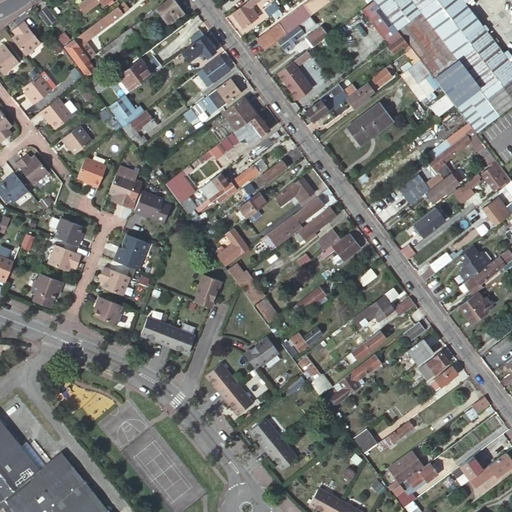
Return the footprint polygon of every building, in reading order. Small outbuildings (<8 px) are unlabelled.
[(83,0),(78,5),(84,13),(100,1),(103,6),(107,3),(109,5),(113,2),(111,0),(83,0)] [(179,1),(178,0),(167,0),(140,21),(143,26),(159,13),(162,18),(167,24),(182,12),(175,4),(179,1)] [(259,0),(251,0),(232,14),(244,29),(258,18),(250,7),(259,0)] [(259,42),(266,51),(292,31),(310,18),(331,2),(334,0),(312,0),(306,5),(306,6),(288,20),(287,19),(279,25),(279,26),(259,42)] [(511,0),(373,0),(375,2),(401,37),(411,50),(420,62),(430,75),(438,86),(446,96),(454,106),(471,130),(475,134),(511,105),(511,64),(511,63),(503,54),(466,4),(462,0),(509,0),(511,2),(511,0)] [(268,18),(279,10),(275,4),(264,12),(268,18)] [(40,11),(50,25),(57,20),(47,5),(40,11)] [(115,8),(63,47),(78,67),(87,60),(93,56),(94,55),(84,42),(95,34),(94,32),(119,14),(115,8)] [(310,18),(292,31),(278,43),(284,51),(289,47),(291,51),(297,47),(294,42),(303,35),(300,31),(313,22),(310,18)] [(140,21),(129,29),(133,33),(143,26),(140,21)] [(313,48),(335,31),(330,25),(323,30),(322,28),(307,39),(313,48)] [(20,41),(16,44),(30,62),(46,49),(28,28),(22,32),(26,37),(20,41)] [(193,43),(204,34),(200,28),(188,37),(193,43)] [(129,29),(94,55),(93,56),(99,64),(135,37),(133,33),(129,29)] [(17,37),(20,41),(26,37),(22,32),(17,37)] [(70,40),(64,32),(58,37),(64,44),(70,40)] [(216,50),(204,34),(193,43),(181,52),(186,58),(200,48),(206,56),(207,57),(216,50)] [(411,50),(401,37),(383,50),(387,56),(391,53),(393,56),(403,48),(407,53),(411,50)] [(67,56),(61,47),(58,50),(64,58),(67,56)] [(205,57),(206,56),(200,48),(186,58),(189,62),(198,55),(200,56),(202,54),(205,57)] [(8,50),(1,55),(3,57),(0,59),(0,71),(8,81),(23,68),(8,50)] [(411,50),(407,53),(405,55),(414,67),(420,62),(411,50)] [(503,54),(511,63),(511,62),(511,55),(508,50),(503,54)] [(307,52),(278,74),(299,102),(307,96),(291,75),(297,72),(312,60),(307,52)] [(114,78),(126,93),(162,66),(153,54),(143,62),(141,58),(114,78)] [(230,68),(220,54),(199,70),(203,76),(202,77),(208,85),(230,68)] [(87,60),(78,67),(93,88),(102,81),(94,70),(87,60)] [(430,75),(420,62),(414,67),(402,76),(412,89),(430,75)] [(346,99),(355,111),(370,100),(367,96),(392,78),(388,73),(392,70),(390,66),(349,97),(346,99)] [(94,70),(102,81),(104,79),(107,77),(99,67),(94,70)] [(291,75),(307,96),(312,92),(297,72),(291,75)] [(36,84),(43,79),(40,75),(33,80),(36,84)] [(438,86),(430,75),(412,89),(420,100),(438,86)] [(48,76),(26,94),(30,100),(31,99),(35,104),(33,105),(37,111),(56,96),(51,90),(56,86),(48,76)] [(240,92),(230,78),(189,108),(194,114),(204,107),(202,105),(205,103),(206,105),(211,102),(215,107),(216,109),(240,92)] [(102,81),(93,88),(96,92),(108,83),(104,79),(102,81)] [(51,90),(56,96),(61,92),(56,86),(51,90)] [(304,113),(312,124),(327,113),(341,103),(346,99),(349,97),(346,92),(343,93),(329,102),(326,97),(304,113)] [(124,95),(107,107),(122,127),(130,122),(144,111),(140,106),(135,109),(124,95)] [(438,119),(454,106),(446,96),(430,108),(438,119)] [(255,115),(242,97),(221,113),(234,131),(250,119),(255,115)] [(208,112),(215,107),(211,102),(206,105),(205,103),(202,105),(204,107),(208,112)] [(62,103),(44,118),(49,124),(51,123),(55,128),(54,129),(59,135),(76,120),(62,103)] [(341,103),(327,113),(332,119),(346,109),(341,103)] [(379,105),(348,129),(358,142),(370,133),(372,136),(391,121),(379,105)] [(194,114),(189,108),(183,113),(187,119),(194,114)] [(144,111),(130,122),(136,130),(142,125),(147,132),(157,124),(146,109),(144,111)] [(7,138),(12,134),(16,131),(3,113),(0,115),(0,141),(4,147),(10,142),(7,138)] [(250,119),(234,131),(211,148),(215,153),(217,156),(245,136),(250,143),(262,134),(263,135),(270,129),(259,114),(251,120),(250,119)] [(130,122),(122,127),(137,147),(147,140),(143,135),(140,136),(136,130),(130,122)] [(119,136),(124,133),(119,127),(115,130),(119,136)] [(83,130),(65,145),(69,151),(71,149),(75,155),(75,156),(78,160),(96,146),(83,130)] [(485,147),(475,134),(471,130),(428,163),(430,166),(437,176),(433,179),(425,185),(423,182),(404,197),(410,205),(417,200),(440,182),(443,179),(442,177),(450,171),(444,162),(470,142),(474,146),(476,145),(480,151),(485,147)] [(279,137),(275,131),(253,147),(258,153),(279,137)] [(15,138),(12,134),(7,138),(10,142),(15,138)] [(495,161),(485,147),(480,151),(478,152),(488,165),(493,162),(495,161)] [(200,164),(215,153),(211,148),(196,159),(200,163),(200,164)] [(265,165),(260,158),(254,162),(259,170),(265,165)] [(29,168),(35,164),(31,159),(26,163),(29,168)] [(196,159),(187,165),(190,169),(190,170),(200,163),(196,159)] [(282,159),(263,174),(267,180),(287,166),(282,159)] [(39,160),(35,164),(29,168),(26,163),(19,168),(37,190),(52,177),(39,160)] [(158,160),(150,165),(155,171),(162,166),(158,160)] [(510,182),(495,161),(493,162),(495,165),(480,176),(492,192),(501,186),(503,188),(510,182)] [(89,162),(81,182),(87,185),(93,187),(92,189),(102,193),(111,171),(89,162)] [(259,170),(254,162),(228,181),(214,192),(219,199),(240,184),(239,183),(246,177),(247,179),(259,170)] [(187,165),(163,183),(178,202),(188,195),(196,189),(184,173),(190,169),(187,165)] [(437,176),(430,166),(426,169),(433,179),(437,176)] [(143,178),(123,171),(112,198),(118,201),(124,203),(122,208),(129,211),(140,185),(143,178)] [(201,186),(208,196),(214,192),(228,181),(221,171),(201,186)] [(399,190),(402,194),(404,197),(423,182),(418,176),(399,190)] [(32,195),(17,177),(11,182),(12,183),(8,187),(3,191),(16,208),(32,195)] [(473,177),(463,185),(467,190),(478,183),(473,177)] [(302,178),(289,187),(295,196),(301,203),(314,194),(302,178)] [(452,189),(444,179),(443,179),(440,182),(417,200),(425,210),(452,189)] [(511,212),(511,183),(510,182),(503,188),(499,191),(502,195),(506,192),(505,191),(508,189),(511,195),(511,207),(511,208),(510,207),(507,209),(498,198),(483,209),(495,225),(511,212)] [(146,188),(140,185),(129,211),(135,214),(146,188)] [(289,187),(288,186),(272,197),(276,202),(279,200),(283,205),(295,196),(289,187)] [(399,190),(397,187),(377,202),(383,209),(402,194),(399,190)] [(266,202),(258,191),(238,206),(245,217),(247,216),(257,209),(266,202)] [(168,205),(146,195),(137,217),(144,220),(146,219),(152,222),(168,229),(174,215),(166,211),(167,208),(168,205)] [(188,195),(178,202),(186,213),(193,208),(195,206),(188,195)] [(293,215),(292,214),(276,225),(281,232),(297,220),(299,223),(324,204),(319,196),(293,215)] [(476,209),(480,206),(476,200),(471,204),(476,209)] [(435,204),(412,223),(423,236),(446,217),(435,204)] [(329,207),(300,228),(308,239),(315,234),(313,231),(335,215),(329,207)] [(193,208),(186,213),(193,223),(199,219),(200,218),(193,208)] [(261,215),(257,209),(247,216),(251,222),(261,215)] [(474,217),(471,213),(465,218),(468,222),(474,217)] [(199,219),(193,223),(201,233),(203,232),(207,229),(205,227),(207,225),(205,222),(203,224),(199,219)] [(276,245),(301,226),(299,223),(297,220),(281,232),(276,225),(267,233),(276,245)] [(58,242),(82,252),(85,244),(82,243),(85,236),(86,232),(64,223),(60,234),(61,235),(58,242)] [(207,229),(203,232),(204,235),(212,229),(210,226),(207,229)] [(233,226),(224,232),(232,243),(239,252),(247,247),(233,226)] [(308,239),(300,228),(298,230),(306,241),(308,239)] [(332,230),(318,239),(325,248),(338,238),(332,230)] [(21,247),(29,250),(33,235),(25,233),(21,247)] [(333,246),(335,248),(339,253),(344,260),(361,248),(349,234),(333,246)] [(411,249),(416,256),(430,245),(431,244),(426,237),(411,249)] [(300,246),(295,240),(286,247),(290,253),(300,246)] [(118,266),(140,275),(142,268),(144,269),(153,249),(131,241),(126,254),(123,260),(121,259),(118,266)] [(232,243),(217,255),(224,264),(239,252),(232,243)] [(333,246),(331,244),(319,253),(322,258),(335,248),(333,246)] [(511,246),(493,261),(499,269),(511,259),(511,246)] [(476,274),(490,264),(481,253),(478,255),(470,247),(458,256),(465,265),(461,269),(459,275),(465,283),(471,278),(475,275),(476,274)] [(305,253),(301,248),(292,255),(295,260),(305,253)] [(77,267),(81,269),(85,260),(59,250),(51,268),(73,277),(74,272),(77,267)] [(344,260),(339,253),(335,256),(334,259),(337,262),(341,263),(344,260)] [(429,268),(434,275),(455,259),(451,254),(446,258),(444,256),(429,268)] [(3,283),(10,286),(17,268),(19,263),(0,256),(0,257),(0,279),(3,281),(3,283)] [(238,260),(227,270),(254,303),(265,294),(238,260)] [(475,275),(481,284),(499,269),(493,261),(490,264),(476,274),(475,275)] [(371,268),(358,277),(364,284),(376,275),(371,268)] [(108,272),(105,280),(110,282),(107,288),(105,293),(127,301),(134,283),(108,272)] [(475,275),(471,278),(477,286),(481,284),(475,275)] [(477,286),(471,278),(465,283),(463,284),(468,291),(473,287),(474,289),(477,286)] [(65,294),(67,288),(45,279),(42,285),(40,284),(35,296),(39,298),(36,306),(54,313),(60,299),(62,294),(65,294)] [(217,313),(227,286),(209,279),(201,300),(203,301),(201,307),(217,313)] [(299,314),(318,300),(327,293),(328,292),(322,285),(293,307),(298,313),(299,314)] [(480,290),(477,286),(474,289),(473,287),(468,291),(473,296),(475,294),(480,290)] [(320,303),(329,296),(327,293),(318,300),(320,303)] [(473,296),(458,307),(471,324),(487,311),(486,310),(481,303),(475,294),(473,296)] [(396,313),(394,310),(391,307),(388,302),(384,296),(362,313),(367,320),(372,327),(379,323),(381,325),(396,313)] [(264,297),(254,305),(267,322),(277,314),(264,297)] [(388,302),(391,307),(396,303),(392,298),(388,302)] [(398,316),(414,305),(410,298),(394,310),(396,313),(398,316)] [(481,303),(486,310),(491,306),(486,299),(481,303)] [(124,318),(127,312),(103,302),(100,309),(103,310),(100,316),(98,321),(121,330),(126,319),(124,318)] [(298,313),(293,307),(288,311),(292,317),(298,313)] [(292,317),(288,311),(282,315),(287,321),(292,317)] [(363,322),(367,320),(362,313),(362,312),(357,316),(363,322)] [(289,327),(283,319),(271,328),(277,336),(289,327)] [(168,346),(175,329),(151,320),(144,337),(168,346)] [(424,329),(418,321),(402,333),(408,341),(424,329)] [(298,331),(289,337),(298,349),(322,332),(317,326),(302,336),(298,331)] [(198,338),(175,329),(168,346),(192,355),(198,338)] [(381,330),(353,350),(358,358),(387,337),(381,330)] [(511,336),(511,335),(492,349),(497,356),(511,344),(511,336)] [(288,339),(283,342),(292,354),(296,351),(288,339)] [(433,353),(423,339),(408,350),(418,364),(433,353)] [(267,369),(284,357),(273,342),(250,359),(260,372),(266,368),(267,369)] [(358,358),(353,350),(347,355),(352,363),(358,358)] [(441,351),(419,367),(427,378),(441,368),(440,366),(448,361),(441,351)] [(374,354),(338,380),(349,393),(360,385),(357,380),(361,378),(381,363),(374,354)] [(297,360),(307,374),(314,369),(304,355),(297,360)] [(451,365),(429,381),(435,390),(457,374),(451,365)] [(228,400),(242,388),(226,368),(212,380),(228,400)] [(307,374),(311,379),(318,374),(314,369),(307,374)] [(311,379),(310,380),(320,393),(332,384),(322,371),(318,374),(311,379)] [(338,380),(332,384),(338,393),(330,398),(334,404),(349,393),(338,380)] [(258,408),(242,388),(228,400),(244,420),(258,408)] [(487,401),(483,396),(473,403),(477,409),(487,401)] [(379,443),(364,453),(373,465),(394,449),(390,445),(396,442),(394,439),(398,436),(399,437),(424,419),(420,412),(394,431),(393,430),(378,442),(379,443)] [(0,417),(0,459),(21,443),(0,417)] [(375,428),(380,433),(386,425),(381,421),(375,428)] [(272,455),(287,443),(271,423),(256,435),(272,455)] [(354,437),(365,451),(378,442),(367,428),(354,437)] [(0,506),(7,500),(17,511),(98,511),(58,462),(45,473),(21,443),(0,459),(0,506)] [(303,463),(287,443),(272,455),(288,475),(303,463)] [(423,467),(410,449),(389,465),(401,483),(423,467)] [(511,461),(505,452),(482,469),(472,477),(476,484),(493,472),(495,476),(511,464),(511,461)] [(110,511),(66,456),(58,462),(98,511),(110,511)] [(482,469),(472,456),(459,466),(469,479),(472,477),(482,469)] [(401,483),(392,490),(404,507),(412,501),(415,499),(410,492),(407,494),(405,491),(411,486),(414,490),(420,486),(426,481),(436,473),(434,471),(431,465),(429,463),(423,467),(401,483)] [(426,481),(420,486),(424,492),(425,491),(431,487),(426,481)] [(424,492),(420,495),(425,501),(429,497),(425,491),(424,492)] [(318,511),(343,511),(346,506),(324,494),(315,510),(318,511)] [(7,511),(17,511),(7,500),(0,506),(0,511),(5,511),(7,511)] [(420,511),(412,501),(404,507),(407,511),(420,511)]
